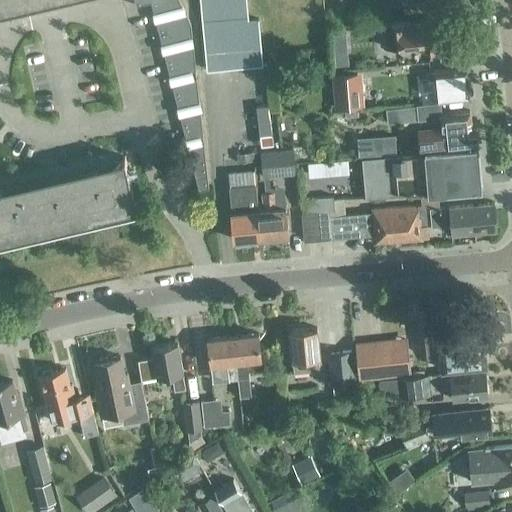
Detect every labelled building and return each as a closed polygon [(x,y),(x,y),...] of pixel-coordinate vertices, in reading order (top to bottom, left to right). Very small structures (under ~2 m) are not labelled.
[(136,208),(124,156),(122,157),(122,158),(0,186),(0,14),(60,0),(0,0),(0,234),(10,232),(11,238),(40,231),(38,226),(51,223),(52,228),(81,222),(79,216),(92,213),(93,218),(122,212),(120,206),(133,203),(134,209),(136,208)] [(134,0),(135,5),(151,2),(154,13),(182,6),(179,0),(134,0)] [(262,63),(261,49),(258,19),(248,20),(245,0),(199,0),(206,68),(262,63)] [(185,13),(155,20),(162,45),(192,37),(190,24),(185,13)] [(312,18),(312,37),(335,36),(335,17),(312,18)] [(429,27),(410,29),(409,20),(383,22),(384,46),(411,44),(411,42),(430,40),(431,53),(465,50),(465,46),(467,44),(466,38),(464,36),(463,22),(429,26),(429,27)] [(192,44),(163,52),(170,76),(195,70),(192,44)] [(334,66),(348,64),(346,49),(333,51),(334,66)] [(428,101),(438,100),(470,97),(470,94),(472,91),(471,86),(469,84),(469,81),(468,81),(467,67),(425,72),(428,101)] [(364,105),(361,71),(331,74),(334,107),(364,105)] [(193,77),(171,83),(178,108),(199,102),(196,77),(195,77),(193,77)] [(199,109),(179,115),(186,139),(202,135),(199,109)] [(441,114),(442,132),(419,135),(420,150),(477,145),(475,128),(471,128),(469,111),(441,114)] [(357,137),(358,155),(394,153),(393,135),(357,137)] [(201,142),(187,146),(199,190),(208,188),(203,142),(202,142),(201,142)] [(406,196),(431,193),(445,192),(481,189),(477,147),(442,150),(442,151),(362,158),(365,198),(405,194),(406,196)] [(295,174),(293,148),(260,151),(263,177),(295,174)] [(316,165),(356,163),(356,148),(315,149),(316,165)] [(232,239),(260,236),(258,209),(256,209),(254,183),(228,186),(232,239)] [(263,209),(258,209),(260,236),(288,234),(286,207),(276,208),(274,192),(262,193),(263,209)] [(333,196),(301,198),(302,213),(301,213),(303,241),(319,239),(316,212),(329,211),(329,210),(334,210),(333,199),(333,196)] [(494,202),(442,205),(443,217),(450,217),(452,233),(496,230),(494,202)] [(329,211),(316,212),(319,239),(367,235),(367,234),(372,233),(373,242),(423,239),(423,237),(428,237),(427,225),(446,223),(446,233),(452,233),(450,217),(443,217),(442,205),(439,206),(430,206),(430,212),(427,213),(427,205),(421,205),(371,208),(371,215),(365,215),(365,213),(344,215),(329,216),(329,211)] [(479,318),(423,324),(426,352),(426,356),(439,355),(440,369),(484,365),(486,365),(486,362),(482,320),(482,318),(479,318)] [(318,356),(319,356),(317,327),(290,330),(293,357),(292,357),(293,372),(319,370),(318,356)] [(251,395),(249,377),(248,371),(264,370),(263,356),(261,357),(258,333),(233,336),(237,378),(240,396),(251,395)] [(237,378),(233,336),(207,339),(210,363),(212,381),(237,378)] [(405,340),(357,345),(359,365),(360,376),(408,371),(406,350),(405,340)] [(152,347),(153,357),(138,359),(141,379),(172,374),(174,389),(185,387),(182,372),(177,342),(152,347)] [(355,382),(353,355),(352,350),(327,352),(329,385),(332,384),(333,396),(344,395),(343,383),(355,382)] [(128,383),(126,372),(123,373),(120,356),(107,359),(106,356),(99,358),(99,360),(95,361),(100,388),(95,389),(101,414),(120,410),(123,424),(148,419),(140,380),(128,383)] [(42,374),(39,374),(47,405),(51,421),(78,414),(84,436),(98,433),(89,399),(88,393),(74,396),(71,384),(69,384),(65,368),(52,371),(51,369),(42,372),(42,374)] [(443,372),(398,377),(390,379),(392,395),(392,398),(431,393),(431,391),(451,389),(452,398),(487,395),(487,392),(489,390),(488,383),(486,381),(485,370),(449,373),(449,378),(444,379),(443,372)] [(390,379),(377,381),(379,397),(392,395),(390,379)] [(26,435),(24,429),(27,428),(23,414),(24,414),(20,399),(18,400),(12,380),(0,383),(0,440),(1,442),(26,435)] [(204,426),(216,425),(230,423),(228,410),(216,411),(214,399),(201,400),(204,426)] [(201,435),(197,401),(183,402),(186,430),(187,430),(188,442),(182,446),(186,454),(205,442),(201,435)] [(491,428),(493,426),(492,420),(490,418),(488,408),(455,411),(455,412),(433,414),(434,427),(456,425),(457,435),(491,431),(491,428)] [(421,418),(414,421),(399,426),(407,446),(429,437),(421,418)] [(511,444),(468,448),(471,482),(488,480),(488,486),(511,483),(511,444)] [(51,476),(41,446),(26,450),(35,481),(51,476)] [(349,446),(340,450),(343,458),(353,454),(349,446)] [(412,456),(395,472),(405,483),(422,466),(412,456)] [(299,478),(311,473),(305,459),(293,464),(299,478)] [(154,466),(147,468),(149,479),(160,477),(158,465),(154,466)] [(106,496),(113,491),(104,478),(97,482),(106,496)] [(252,511),(232,478),(214,489),(227,511),(252,511)] [(55,502),(50,482),(33,486),(38,506),(55,502)] [(466,505),(489,503),(488,490),(465,492),(466,505)] [(223,511),(222,510),(212,494),(196,503),(198,507),(201,511),(223,511)] [(286,511),(282,503),(273,508),(274,510),(275,511),(286,511)]
